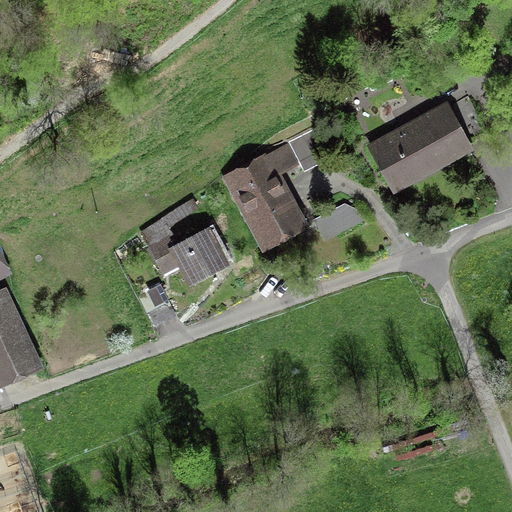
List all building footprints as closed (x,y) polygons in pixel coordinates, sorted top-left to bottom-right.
[(409,134),(407,131),(372,151),(391,187),(488,134),(467,97),(448,108),(445,104),(412,123),(415,131),(409,134)] [(329,154),(316,128),(290,141),(303,167),(329,154)] [(229,176),(265,241),(299,223),(265,157),(229,176)] [(345,228),(361,220),(356,210),(344,205),(336,209),(345,228)] [(171,212),(141,233),(163,272),(181,262),(191,281),(224,263),(207,232),(175,249),(161,226),(174,218),(171,212)] [(153,325),(175,314),(162,287),(139,298),(153,325)] [(0,378),(35,364),(4,296),(0,297),(0,378)]
